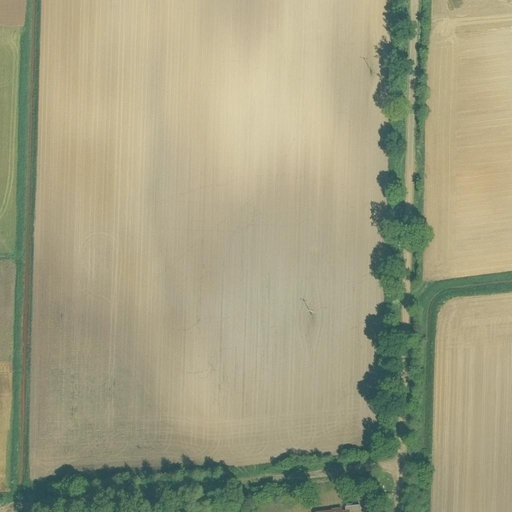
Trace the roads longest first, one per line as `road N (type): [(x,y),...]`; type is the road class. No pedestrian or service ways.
road 1 (unclassified): [(392,511),(407,0)]
road 2 (track): [(0,502),(393,460)]
